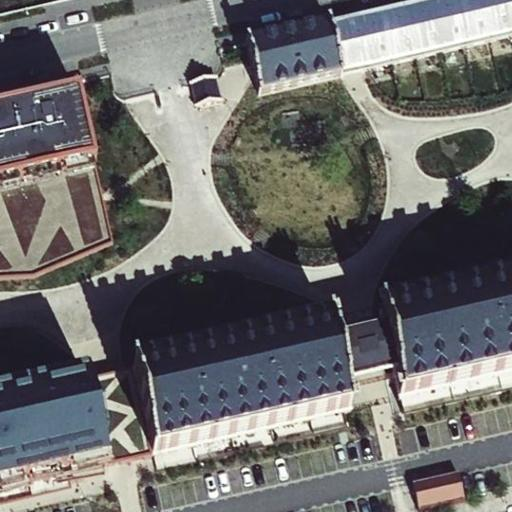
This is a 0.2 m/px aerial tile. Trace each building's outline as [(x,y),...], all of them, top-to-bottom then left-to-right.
[(285,48),(243,58),(255,111),(338,92),(338,91),(511,49),(511,0),(501,0),(490,2),(461,9),(433,15),(407,21),(383,26),(359,32),(326,39),(285,48)] [(212,94),(187,100),(193,124),(217,118),(212,94)] [(0,113),(0,294),(29,293),(110,259),(91,175),(72,97),(0,113)] [(511,387),(511,295),(370,328),(390,416),(511,387)] [(347,426),(327,341),(128,387),(148,472),(347,426)] [(0,506),(104,483),(84,397),(26,410),(0,415),(0,506)] [(463,472),(417,482),(423,509),(469,499),(463,472)]
